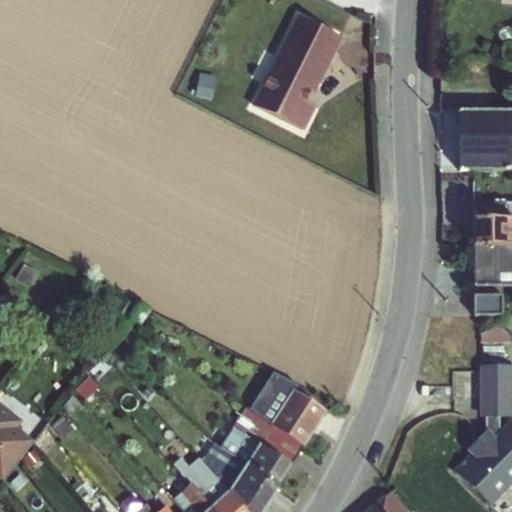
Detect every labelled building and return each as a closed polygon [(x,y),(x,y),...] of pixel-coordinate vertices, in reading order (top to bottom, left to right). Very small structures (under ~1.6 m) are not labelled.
[(296,16),(285,38),(294,43),(305,20),(296,16)] [(285,38),(252,106),(300,130),(312,105),(303,101),(308,91),(310,92),(338,36),(305,20),(294,43),(285,38)] [(511,167),(511,108),(446,107),(445,166),(511,167)] [(139,306),(129,319),(139,326),(150,311),(139,306)] [(503,322),(483,331),(490,349),(511,341),(503,322)] [(118,358),(128,344),(119,338),(109,351),(118,358)] [(118,358),(109,351),(104,357),(112,366),(118,358)] [(511,361),(480,361),(480,427),(466,440),(466,456),(455,467),(455,477),(484,508),(511,480),(511,361)] [(274,422),(277,424),(305,443),(326,412),(294,392),(297,386),(253,364),(249,371),(279,389),(290,396),(274,422)] [(80,399),(95,380),(90,373),(74,393),(80,399)] [(253,389),(245,401),(263,414),(271,401),(253,389)] [(290,396),(279,389),(271,401),(263,414),(274,422),(290,396)] [(55,438),(71,419),(63,410),(48,429),(55,438)] [(17,427),(0,413),(0,479),(3,482),(19,461),(32,444),(14,430),(17,427)] [(293,462),(264,443),(242,428),(225,416),(219,427),(229,434),(257,454),(251,462),(280,481),(293,462)] [(277,424),(264,443),(293,462),(305,443),(277,424)] [(257,454),(229,434),(222,443),(227,446),(251,462),(257,454)] [(228,495),(243,511),(259,511),(280,481),(251,462),(227,446),(222,457),(211,467),(207,471),(228,495)] [(202,458),(198,462),(207,471),(211,467),(202,458)] [(182,476),(174,468),(161,479),(169,488),(164,493),(173,503),(180,497),(191,487),(182,476)] [(243,511),(228,495),(221,502),(190,469),(182,476),(191,487),(213,511),(243,511)] [(213,511),(191,487),(180,497),(192,511),(213,511)] [(361,511),(413,511),(389,487),(361,511)] [(173,503),(180,511),(192,511),(180,497),(173,503)]
